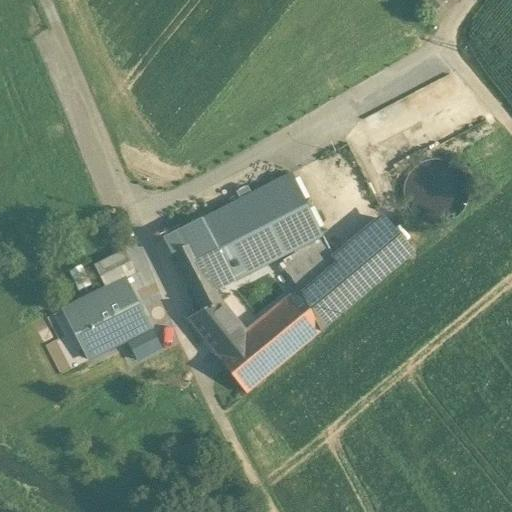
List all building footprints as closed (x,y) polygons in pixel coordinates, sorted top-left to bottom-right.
[(457,0),(425,0),(443,20),(462,4),(457,0)] [(449,75),(363,120),(390,172),(486,122),(449,75)] [(381,209),(348,145),(320,159),(352,223),(381,209)] [(435,161),(428,162),(421,165),(415,169),(410,174),(406,181),(404,187),(404,195),(405,202),(408,209),(412,215),(417,219),(424,223),(431,225),(438,226),(445,224),(452,222),(458,218),(463,212),(466,206),(468,199),(469,192),(468,185),(465,178),(461,172),(455,167),(449,163),(442,161),(435,161)] [(191,246),(216,292),(238,280),(223,250),(226,248),(308,207),(290,173),(258,190),(237,201),(181,230),(188,247),(191,246)] [(237,201),(258,190),(252,180),(232,192),(237,201)] [(223,250),(238,280),(295,252),(296,255),(226,310),(221,305),(202,313),(188,320),(247,394),(364,296),(337,265),(331,252),(308,207),(226,248),(223,250)] [(337,265),(364,296),(414,254),(382,215),(331,252),(337,265)] [(188,247),(181,230),(165,239),(173,254),(188,247)] [(188,247),(173,254),(202,313),(221,305),(216,292),(191,246),(188,247)] [(107,289),(64,310),(89,360),(150,330),(135,276),(124,252),(96,265),(107,289)]
